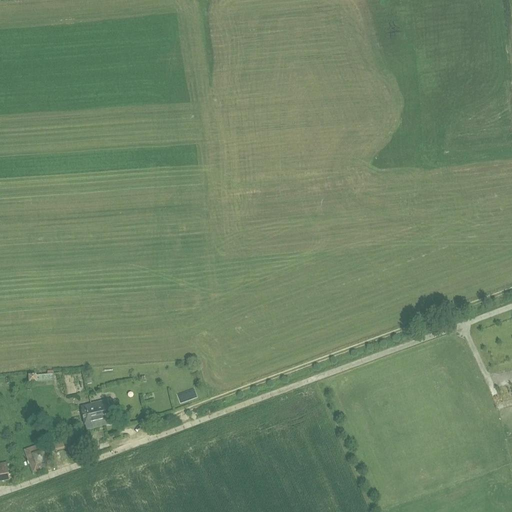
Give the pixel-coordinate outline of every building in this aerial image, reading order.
[(28,383),(37,382),(36,375),(28,375),(28,383)] [(107,401),(81,407),(87,430),(113,424),(107,401)] [(70,455),(83,452),(81,441),(67,444),(70,455)] [(49,469),(39,444),(23,450),(32,475),(49,469)] [(7,462),(0,463),(0,477),(10,476),(7,462)]
